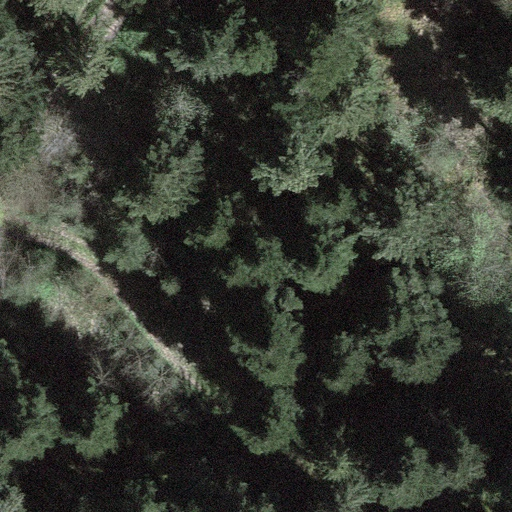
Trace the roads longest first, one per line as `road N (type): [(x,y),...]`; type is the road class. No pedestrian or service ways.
road 1 (track): [(362,511),(119,272),(45,229),(0,225)]
road 2 (track): [(127,0),(0,150)]
